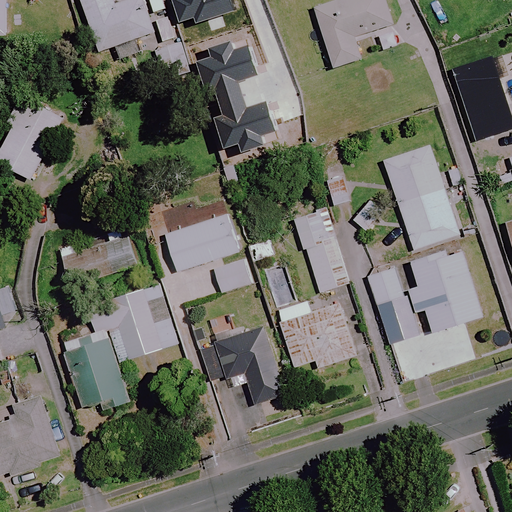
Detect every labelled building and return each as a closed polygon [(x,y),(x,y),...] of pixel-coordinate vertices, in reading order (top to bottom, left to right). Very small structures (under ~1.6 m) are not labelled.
[(8,0),(0,0),(0,56),(10,56),(8,0)] [(128,0),(115,4),(113,0),(81,0),(100,53),(115,47),(120,62),(141,54),(136,40),(155,34),(143,0),(128,0)] [(246,11),(242,0),(176,0),(187,31),(246,11)] [(394,26),(385,0),(345,0),(315,10),(334,70),(363,61),(356,38),(394,26)] [(190,74),(181,45),(156,52),(164,81),(190,74)] [(295,103),(278,49),(241,60),(250,87),(266,82),(275,110),(295,103)] [(511,126),(511,98),(498,54),(457,67),(480,136),(511,126)] [(65,119),(26,98),(17,116),(0,147),(0,164),(32,182),(65,119)] [(460,235),(430,147),(384,162),(414,251),(460,235)] [(349,285),(327,211),(295,220),(304,252),(307,251),(320,294),(349,285)] [(241,253),(229,216),(166,236),(178,273),(241,253)] [(137,269),(125,231),(61,249),(72,288),(137,269)] [(275,257),(270,240),(249,247),(254,263),(275,257)] [(485,319),(464,249),(412,265),(419,288),(409,291),(416,314),(426,311),(433,334),(485,319)] [(253,285),(245,260),(215,270),(223,295),(253,285)] [(404,299),(395,269),(368,277),(378,308),(404,299)] [(17,312),(7,284),(0,286),(0,331),(6,329),(2,317),(17,312)] [(179,346),(159,285),(98,304),(102,316),(92,319),(96,333),(62,344),(83,410),(107,402),(109,410),(132,403),(119,364),(179,346)] [(311,314),(308,303),(277,312),(295,369),(316,362),(318,369),(357,357),(341,305),(311,314)] [(283,398),(264,328),(217,341),(219,347),(203,352),(212,385),(246,375),(255,406),(283,398)] [(0,479),(62,460),(43,398),(16,406),(20,420),(0,426),(0,479)]
